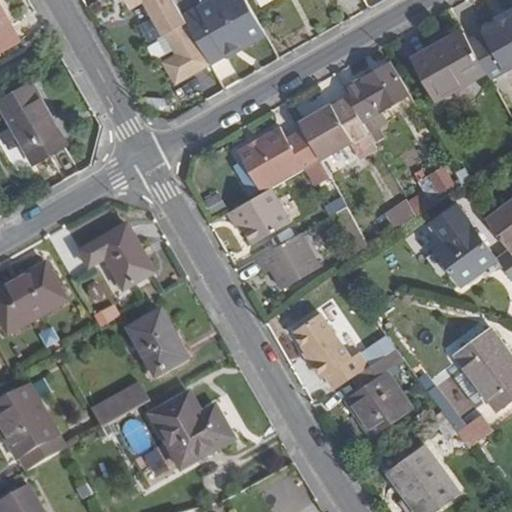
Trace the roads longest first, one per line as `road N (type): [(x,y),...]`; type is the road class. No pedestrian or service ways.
road 1 (residential): [(356,511),(151,165)]
road 2 (residential): [(429,0),(151,165)]
road 3 (residential): [(151,165),(58,0)]
road 4 (residential): [(0,249),(151,165)]
